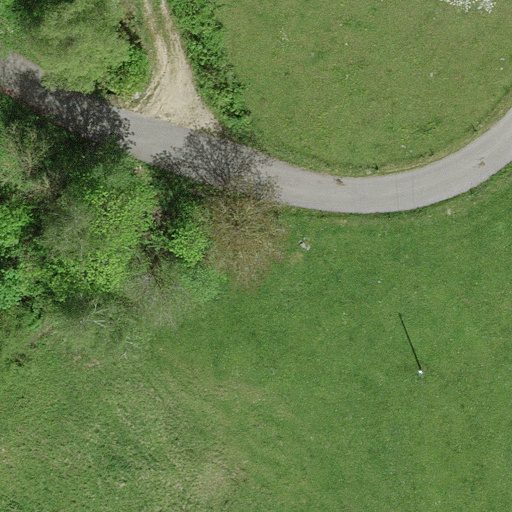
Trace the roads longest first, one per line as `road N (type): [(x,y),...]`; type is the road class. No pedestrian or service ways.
road 1 (track): [(511,139),(440,184),(343,192),(193,162),(77,112),(0,64)]
road 2 (track): [(193,162),(154,0)]
